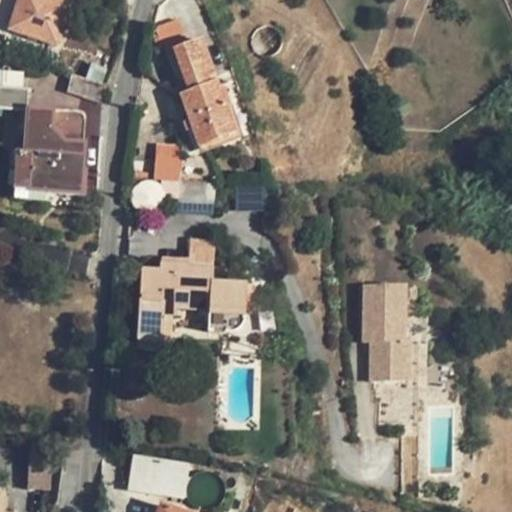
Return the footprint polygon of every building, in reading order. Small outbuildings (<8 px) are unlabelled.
[(0,0),(0,35),(4,37),(6,30),(56,46),(70,0),(0,0)] [(180,96),(198,148),(235,134),(202,40),(188,45),(178,19),(154,28),(166,54),(174,51),(188,94),(180,96)] [(0,85),(21,85),(22,72),(0,72),(0,85)] [(70,76),(66,92),(81,96),(81,98),(100,104),(104,85),(70,76)] [(27,90),(0,88),(0,107),(25,109),(26,109),(27,90)] [(26,109),(25,109),(22,151),(13,151),(12,171),(27,172),(26,190),(44,192),(44,187),(79,189),(83,143),(84,118),(83,115),(79,112),(26,109)] [(157,145),(155,181),(179,183),(182,147),(157,145)] [(27,172),(12,171),(10,189),(26,190),(27,172)] [(177,199),(212,202),(213,187),(178,185),(177,199)] [(239,209),(269,209),(268,186),(239,186),(239,209)] [(188,265),(187,268),(212,269),(215,242),(190,240),(188,265)] [(173,265),(160,264),(160,271),(163,271),(162,275),(173,275),(173,265)] [(143,270),(138,341),(140,341),(162,342),(163,320),(164,308),(209,311),(208,332),(231,334),(234,333),(239,331),(243,327),(245,322),(247,283),(212,281),(212,269),(187,268),(188,265),(173,265),(173,275),(162,275),(163,271),(160,271),(143,270)] [(365,285),(363,343),(371,343),(370,382),(409,382),(409,344),(404,343),(405,286),(365,285)] [(162,342),(161,349),(169,350),(170,320),(163,320),(162,342)] [(162,342),(140,341),(139,348),(161,349),(162,342)] [(49,451),(31,450),(29,490),(46,491),(49,451)] [(187,497),(192,465),(135,456),(131,488),(187,497)]
